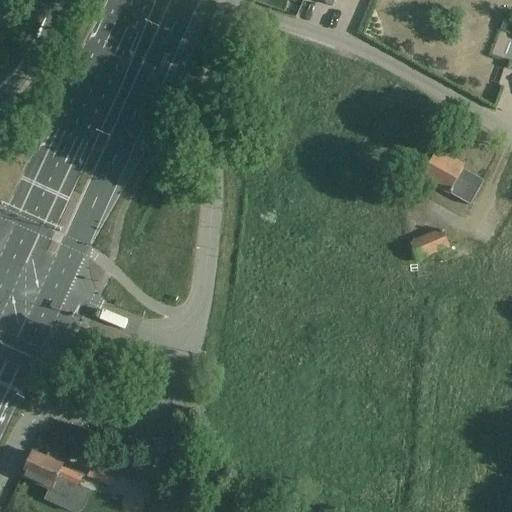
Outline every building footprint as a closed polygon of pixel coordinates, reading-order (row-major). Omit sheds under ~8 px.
[(244,81),(234,80),(232,100),(242,101),(244,81)] [(463,170),(435,154),(420,179),(448,195),(449,195),(469,206),(483,182),(462,170),(463,170)] [(448,248),(441,231),(410,244),(417,261),(448,248)] [(23,474),(21,478),(51,491),(53,496),(67,502),(71,500),(76,489),(77,489),(82,477),(75,474),(77,468),(65,463),(65,461),(64,459),(63,457),(61,456),(60,455),(58,455),(56,454),(54,454),(52,455),(50,455),(49,456),(47,457),(46,459),(32,453),(26,466),(24,467),(22,471),(23,474)] [(130,468),(95,457),(86,477),(111,488),(117,475),(137,484),(146,464),(133,459),(130,468)]
